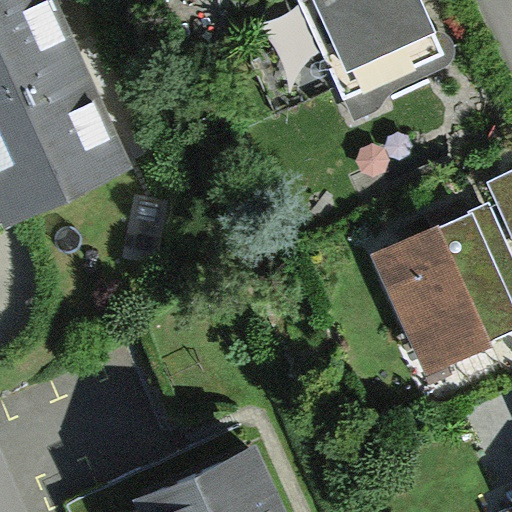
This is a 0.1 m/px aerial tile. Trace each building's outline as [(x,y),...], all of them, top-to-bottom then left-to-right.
[(52,0),(0,0),(0,223),(127,166),(52,0)] [(428,0),(317,0),(351,71),(441,28),(428,0)] [(511,174),(500,180),(511,207),(511,174)] [(511,269),(482,195),(379,236),(427,354),(511,319),(511,269)] [(293,511),(261,433),(134,484),(145,511),(293,511)]
